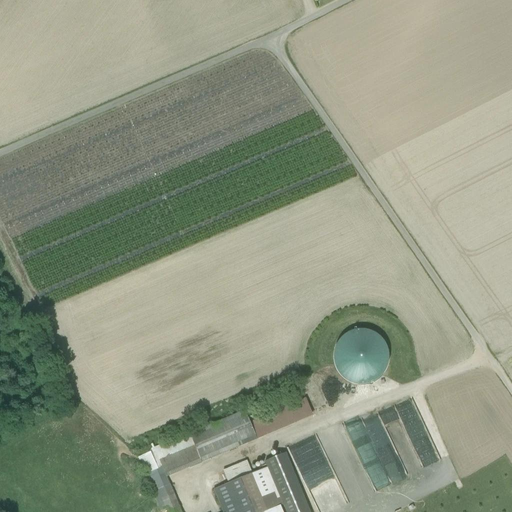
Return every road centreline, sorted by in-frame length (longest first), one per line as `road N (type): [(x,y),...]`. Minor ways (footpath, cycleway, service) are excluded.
road 1 (track): [(511,392),(268,37)]
road 2 (track): [(346,0),(0,154)]
road 3 (track): [(486,354),(319,426)]
